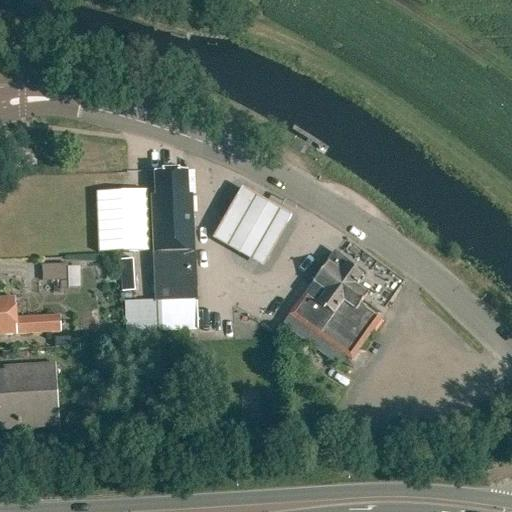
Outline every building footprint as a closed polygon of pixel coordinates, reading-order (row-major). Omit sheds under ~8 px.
[(191,332),(197,332),(198,332),(195,253),(194,253),(191,196),(187,197),(186,172),(154,173),(155,198),(151,198),(155,303),(124,304),(126,343),(181,341),(181,336),(191,335),(191,332)] [(291,210),(240,181),(210,234),(261,262),(291,210)] [(146,190),(96,192),(98,253),(148,251),(146,190)] [(367,295),(355,286),(362,276),(333,255),(289,316),(350,361),(380,320),(360,305),(367,295)] [(121,292),(135,291),(133,260),(120,261),(121,292)] [(66,266),(40,267),(41,283),(66,282),(66,266)] [(78,267),(68,268),(69,287),(79,287),(78,267)] [(0,336),(61,333),(60,318),(16,320),(15,300),(0,300),(0,336)] [(71,339),(54,339),(55,349),(71,348),(71,339)] [(0,430),(59,427),(56,366),(4,369),(4,373),(0,373),(0,430)]
